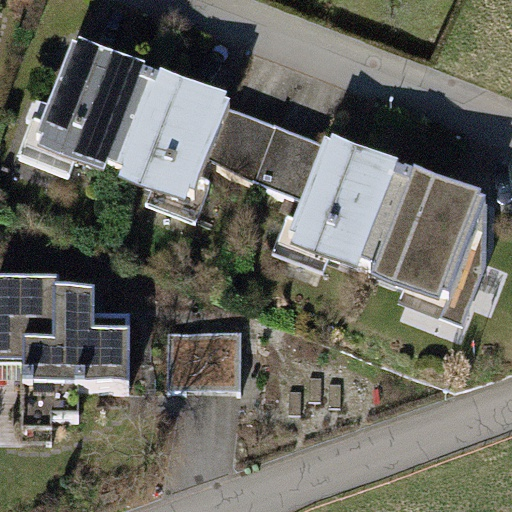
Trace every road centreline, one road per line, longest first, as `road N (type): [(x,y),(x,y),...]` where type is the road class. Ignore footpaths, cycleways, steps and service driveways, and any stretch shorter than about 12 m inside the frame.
road 1 (residential): [(185,0),(511,125)]
road 2 (residential): [(214,511),(511,414)]
